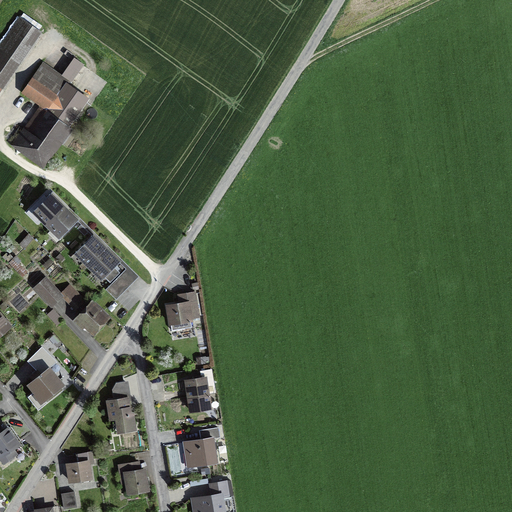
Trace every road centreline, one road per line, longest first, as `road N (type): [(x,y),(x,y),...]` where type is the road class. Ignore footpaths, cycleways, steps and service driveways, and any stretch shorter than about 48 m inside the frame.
road 1 (residential): [(122,339),(340,0)]
road 2 (track): [(161,278),(66,181),(39,175),(3,148),(0,135)]
road 3 (residential): [(11,511),(122,339)]
road 4 (residential): [(165,511),(139,356),(122,339)]
road 5 (track): [(308,56),(420,0)]
